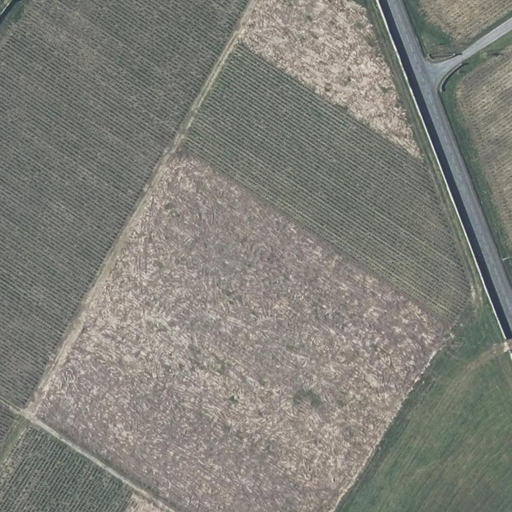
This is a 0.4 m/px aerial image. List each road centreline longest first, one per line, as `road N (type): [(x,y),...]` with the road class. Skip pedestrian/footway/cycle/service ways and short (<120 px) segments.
road 1 (track): [(0,460),(254,0)]
road 2 (tertiary): [(391,0),(511,313)]
road 3 (track): [(0,398),(164,511)]
